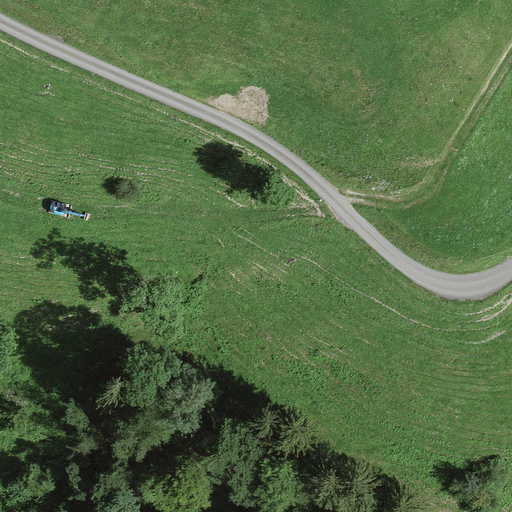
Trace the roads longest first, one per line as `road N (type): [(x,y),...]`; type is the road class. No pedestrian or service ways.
road 1 (unclassified): [(0,23),(255,136),(433,282),(473,285),(511,267)]
road 2 (track): [(511,53),(418,194),(395,204),(325,191)]
